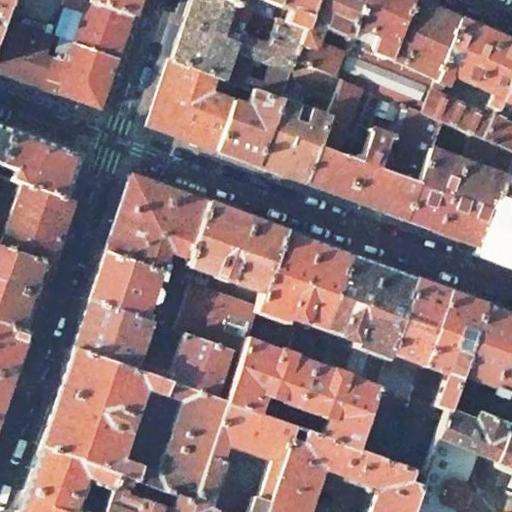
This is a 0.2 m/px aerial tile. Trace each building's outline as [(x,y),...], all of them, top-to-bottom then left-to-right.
[(130,17),(83,0),(61,0),(60,4),(84,12),(76,36),(63,32),(59,38),(116,59),(124,34),(130,17)] [(83,0),(130,17),(135,0),(83,0)] [(232,54),(255,63),(271,69),(286,74),(290,64),(302,31),(270,19),(217,0),(190,0),(181,30),(177,42),(171,62),(222,81),(232,54)] [(217,0),(270,19),(276,0),(217,0)] [(302,31),(313,0),(276,0),(270,19),(302,31)] [(313,0),(302,31),(290,64),(330,79),(340,51),(313,41),(318,27),(345,37),(349,28),(359,0),(313,0)] [(359,0),(349,28),(372,37),(365,53),(386,62),(409,0),(359,0)] [(430,7),(413,0),(409,0),(386,62),(432,81),(456,19),(430,7)] [(511,44),(492,36),(456,19),(432,81),(431,84),(439,87),(445,74),(490,94),(484,108),(494,112),(499,101),(511,70),(511,44)] [(51,35),(14,22),(0,62),(0,72),(53,92),(99,109),(116,59),(59,38),(52,60),(43,57),(51,35)] [(365,53),(343,44),(340,51),(330,79),(338,82),(419,115),(431,84),(432,81),(386,62),(365,53)] [(255,63),(232,54),(222,81),(237,86),(253,92),(276,101),(286,74),(271,69),(265,85),(249,79),(255,63)] [(145,122),(144,126),(183,140),(213,151),(231,101),(237,86),(222,81),(171,62),(168,61),(154,97),(145,122)] [(280,176),(300,183),(338,82),(330,79),(290,64),(286,74),(276,101),(252,166),(280,176)] [(511,70),(499,101),(503,103),(511,107),(511,70)] [(356,203),(402,220),(427,150),(437,122),(419,115),(338,82),(300,183),(356,203)] [(439,87),(431,84),(419,115),(437,122),(454,128),(482,139),(494,112),(484,108),(480,116),(436,95),(439,87)] [(276,101),(253,92),(247,107),(231,101),(213,151),(233,159),(252,166),(276,101)] [(503,103),(499,101),(494,112),(482,139),(511,151),(511,121),(498,115),(503,103)] [(511,151),(482,139),(454,128),(452,135),(466,141),(458,162),(427,150),(402,220),(444,236),(477,248),(511,163),(511,151)] [(33,141),(7,131),(0,150),(0,162),(13,167),(8,180),(17,183),(60,199),(61,198),(75,156),(33,141)] [(511,163),(477,248),(504,258),(511,260),(511,163)] [(170,191),(128,175),(102,253),(163,274),(178,279),(181,272),(165,267),(166,266),(157,263),(161,253),(185,261),(204,203),(170,191)] [(0,192),(12,197),(17,183),(8,180),(0,177),(0,192)] [(0,228),(0,248),(46,266),(59,229),(68,201),(61,198),(60,199),(17,183),(12,197),(0,228)] [(245,218),(204,203),(185,261),(181,272),(178,279),(187,282),(214,292),(215,287),(206,283),(209,275),(260,293),(281,231),(245,218)] [(316,244),(281,231),(260,293),(256,306),(253,313),(284,324),(289,325),(291,320),(318,330),(344,254),(316,244)] [(0,323),(24,333),(36,295),(46,266),(0,248),(0,323)] [(163,274),(102,253),(92,282),(85,301),(146,323),(148,315),(145,314),(148,302),(151,304),(154,303),(158,293),(156,290),(153,289),(156,280),(160,281),(163,274)] [(373,265),(344,254),(318,330),(350,342),(346,352),(349,353),(342,373),(374,385),(411,279),(373,265)] [(409,395),(445,292),(424,284),(411,279),(374,385),(371,392),(406,404),(409,395)] [(214,292),(187,282),(171,332),(180,335),(239,357),(245,338),(253,313),(256,306),(214,292)] [(460,297),(445,292),(409,395),(444,407),(446,402),(480,304),(460,297)] [(146,323),(85,301),(76,329),(70,348),(132,370),(135,362),(148,324),(146,323)] [(511,316),(480,304),(446,402),(468,410),(478,384),(488,387),(484,396),(502,402),(505,393),(511,396),(511,316)] [(24,333),(0,323),(0,403),(9,377),(24,333)] [(239,357),(180,335),(167,373),(135,362),(132,370),(224,401),(229,385),(218,381),(222,370),(233,374),(239,357)] [(309,361),(245,338),(239,357),(233,374),(229,385),(224,401),(255,412),(262,394),(295,405),(309,361)] [(128,479),(173,495),(190,502),(224,401),(132,370),(70,348),(69,349),(53,397),(37,445),(115,474),(128,479)] [(342,373),(309,361),(295,405),(328,416),(321,435),(352,446),(371,392),(374,385),(342,373)] [(261,511),(288,437),(292,425),(288,424),(255,412),(224,401),(190,502),(186,511),(261,511)] [(468,410),(446,402),(444,407),(418,481),(407,511),(447,511),(450,506),(455,508),(461,505),(466,493),(463,487),(458,485),(470,452),(510,467),(511,462),(511,440),(506,438),(511,427),(468,410)] [(321,435),(302,428),(297,440),(288,437),(261,511),(302,511),(319,466),(373,485),(364,511),(407,511),(418,481),(408,478),(412,466),(352,446),(321,435)] [(115,474),(37,445),(23,488),(14,511),(84,511),(75,509),(84,482),(109,491),(115,474)] [(364,511),(373,485),(319,466),(302,511),(306,511),(318,477),(324,475),(363,489),(367,495),(360,511),(364,511)] [(128,479),(115,474),(109,491),(102,511),(186,511),(190,502),(173,495),(168,511),(123,494),(128,479)]
